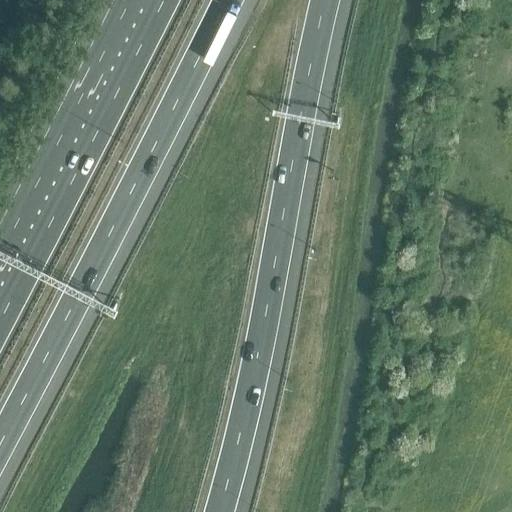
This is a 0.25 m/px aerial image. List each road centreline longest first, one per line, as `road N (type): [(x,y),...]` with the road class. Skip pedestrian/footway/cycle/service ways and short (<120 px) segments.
road 1 (motorway): [(219,511),(261,340),(324,0)]
road 2 (motorway): [(0,440),(227,0)]
road 3 (motorway): [(143,0),(0,278)]
